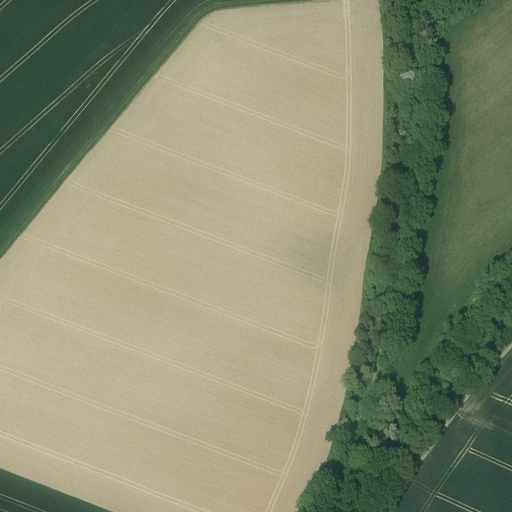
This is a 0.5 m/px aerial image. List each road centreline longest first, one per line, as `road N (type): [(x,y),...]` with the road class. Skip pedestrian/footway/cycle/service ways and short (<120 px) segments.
road 1 (unknown): [(330,511),(377,387),(419,130),(408,0)]
road 2 (track): [(0,267),(213,21),(237,1),(296,0)]
